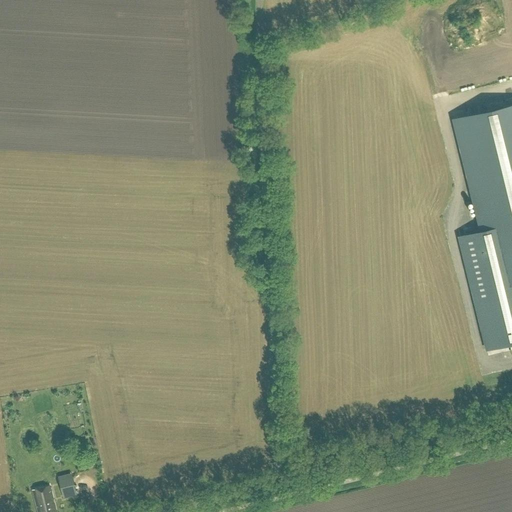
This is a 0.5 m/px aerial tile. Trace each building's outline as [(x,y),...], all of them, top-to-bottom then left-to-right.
[(488,349),(511,343),(511,105),(455,119),(482,231),(460,236),(488,349)] [(70,463),(50,469),(53,479),(59,477),(58,475),(72,471),(70,463)] [(35,479),(33,472),(27,473),(29,481),(35,479)] [(77,494),(73,475),(59,478),(63,498),(77,494)] [(55,511),(50,488),(32,492),(36,511),(55,511)]
